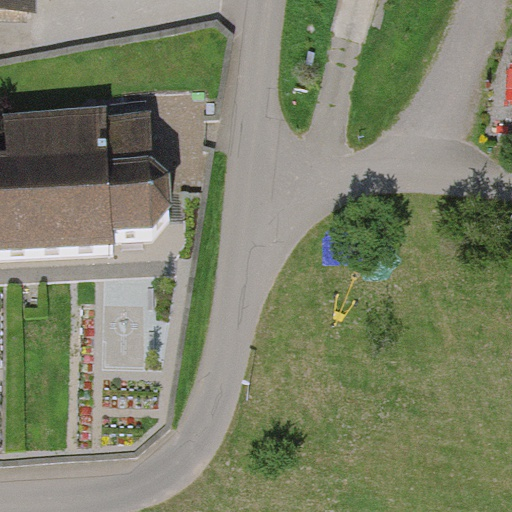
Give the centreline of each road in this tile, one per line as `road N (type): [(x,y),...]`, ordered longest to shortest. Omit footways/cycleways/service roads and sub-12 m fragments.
road 1 (unclassified): [(250,171),(221,378),(185,462),(129,490),(0,498)]
road 2 (residential): [(250,171),(511,188)]
road 3 (unclassified): [(271,0),(250,171)]
